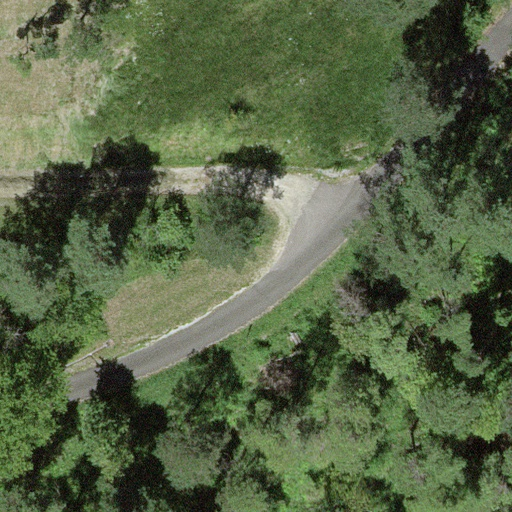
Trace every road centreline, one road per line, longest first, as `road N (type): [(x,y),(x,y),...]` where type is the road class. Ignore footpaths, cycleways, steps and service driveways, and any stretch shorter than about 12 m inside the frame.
road 1 (track): [(511,13),(361,206),(256,293),(205,332),(65,396),(0,416)]
road 2 (track): [(361,206),(266,181),(0,184)]
